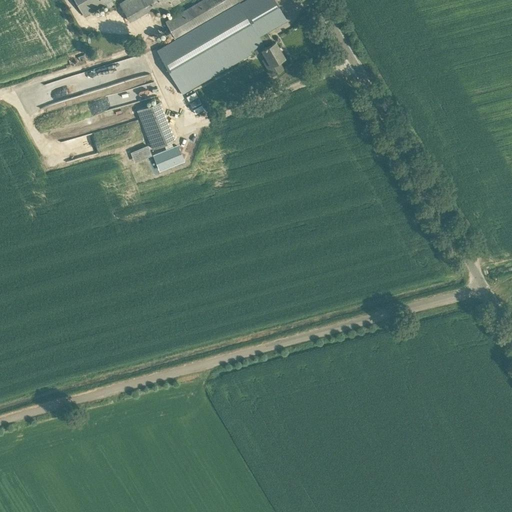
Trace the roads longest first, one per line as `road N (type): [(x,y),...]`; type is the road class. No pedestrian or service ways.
road 1 (unclassified): [(0,427),(487,292)]
road 2 (unclassified): [(487,292),(317,0)]
